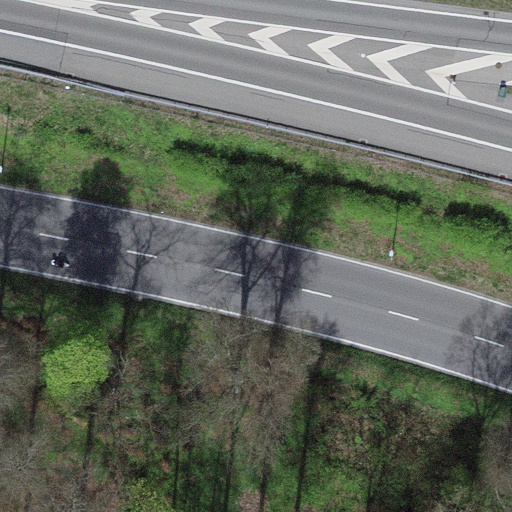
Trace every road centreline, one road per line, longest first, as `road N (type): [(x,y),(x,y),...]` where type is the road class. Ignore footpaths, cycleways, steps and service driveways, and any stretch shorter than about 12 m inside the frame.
road 1 (primary): [(511,349),(316,292),(0,226)]
road 2 (motorway): [(0,13),(511,132)]
road 3 (motorway): [(207,0),(511,37)]
